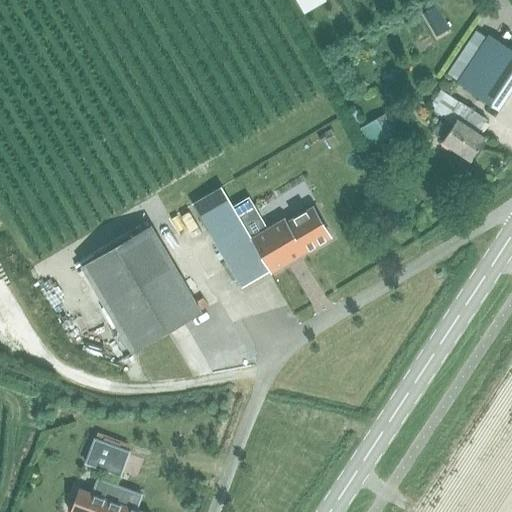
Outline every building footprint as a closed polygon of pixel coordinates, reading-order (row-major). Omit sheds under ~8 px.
[(511,49),(489,34),(457,82),(499,110),(511,90),(511,49)] [(478,133),(487,119),(446,92),(434,111),(454,124),(442,141),(471,160),(486,138),(478,133)] [(376,120),(358,131),(371,150),(388,139),(376,120)] [(222,186),(193,203),(242,287),(271,270),(252,238),(222,186)] [(285,218),(252,238),(271,270),(272,272),(311,249),(331,237),(313,207),(287,222),(285,218)] [(151,225),(82,265),(132,352),(202,311),(151,225)] [(120,476),(130,451),(95,439),(86,463),(120,476)] [(142,494),(98,478),(93,493),(79,488),(70,511),(143,511),(136,509),(142,494)]
